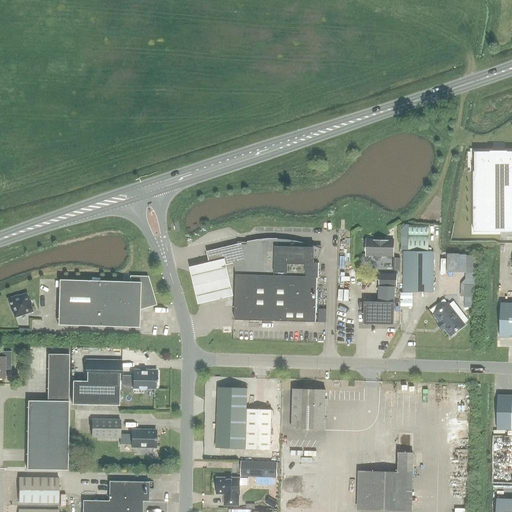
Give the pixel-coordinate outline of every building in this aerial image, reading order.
[(493,151),(490,151),(490,152),(475,152),(475,172),(474,172),(474,232),(511,232),(511,151),(507,152),(507,151),(504,151),(504,152),(493,152),(493,151)] [(220,248),(220,249),(207,252),(211,269),(233,263),(236,275),(234,320),(316,323),(317,278),(318,278),(320,263),(319,263),(321,249),(307,244),(297,241),(287,240),(277,239),(267,239),(257,240),(247,242),(220,248)] [(366,255),(393,256),(393,240),(367,240),(366,255)] [(433,292),(433,252),(403,252),(403,292),(433,292)] [(474,301),(474,253),(446,253),(446,269),(462,269),(462,296),(465,296),(465,301),(474,301)] [(397,274),(379,274),(379,286),(396,287),(397,274)] [(130,282),(59,280),(58,325),(139,327),(139,308),(144,307),(144,308),(149,306),(149,305),(154,304),(147,278),(146,278),(130,278),(130,282)] [(14,317),(32,311),(26,294),(17,297),(17,296),(7,299),(11,311),(12,311),(14,317)] [(362,302),(362,324),(392,325),(393,302),(362,302)] [(511,337),(511,303),(500,303),(499,337),(511,337)] [(442,332),(445,329),(450,336),(464,325),(448,304),(434,315),(439,321),(436,324),(442,332)] [(11,366),(11,352),(0,351),(0,378),(4,379),(4,366),(11,366)] [(48,354),(47,401),(27,401),(27,470),(68,470),(68,402),(69,355),(48,354)] [(133,376),(121,376),(121,361),(85,360),(85,380),(85,381),(72,381),(71,405),(118,406),(119,381),(120,381),(120,383),(123,387),(133,387),(133,389),(139,389),(140,390),(144,390),(146,389),(154,389),(155,389),(155,382),(156,382),(157,370),(133,370),(133,376)] [(246,449),(247,409),(248,388),(219,387),(217,448),(246,449)] [(324,431),(325,390),(293,389),(292,430),(324,431)] [(511,395),(498,395),(497,429),(511,429),(511,395)] [(257,450),(270,450),(271,410),(247,409),(246,449),(257,450)] [(120,420),(92,420),(92,438),(120,438),(120,434),(120,420)] [(156,430),(132,430),(132,434),(132,445),(131,448),(154,448),(154,440),(156,440),(156,430)] [(120,438),(119,445),(132,445),(132,434),(120,434),(120,438)] [(411,511),(413,453),(398,453),(397,473),(359,472),(358,510),(411,511)] [(276,462),(240,461),(239,476),(275,478),(276,462)] [(240,495),(240,478),(232,478),(232,477),(227,477),(227,478),(217,478),(216,494),(224,494),(224,506),(239,506),(239,495),(240,495)] [(18,503),(58,503),(59,478),(19,478),(18,503)] [(108,501),(142,502),(148,502),(149,482),(109,481),(108,501)] [(511,511),(511,499),(497,499),(496,511),(511,511)] [(81,500),(81,511),(142,511),(142,502),(108,501),(82,500),(81,500)]
